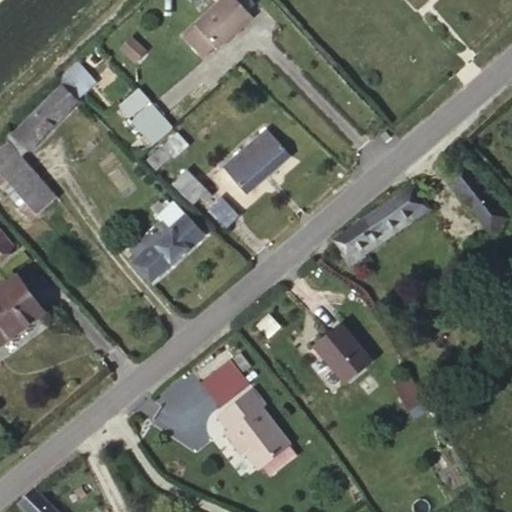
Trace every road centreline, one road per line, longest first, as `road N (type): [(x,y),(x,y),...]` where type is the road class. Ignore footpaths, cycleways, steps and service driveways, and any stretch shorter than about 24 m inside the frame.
road 1 (tertiary): [(0,488),(511,53)]
road 2 (unknown): [(97,406),(147,477),(217,511)]
